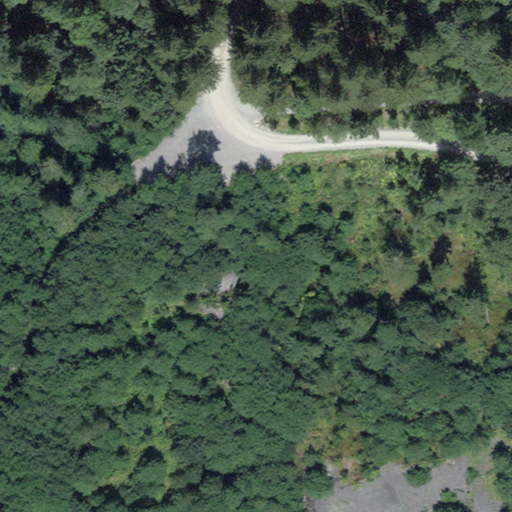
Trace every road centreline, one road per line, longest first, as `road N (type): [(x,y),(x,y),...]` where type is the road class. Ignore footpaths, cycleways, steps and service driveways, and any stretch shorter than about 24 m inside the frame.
road 1 (track): [(511,154),(398,138),(265,140),(230,117),(217,79),(222,38),(239,0)]
road 2 (track): [(511,98),(230,117)]
